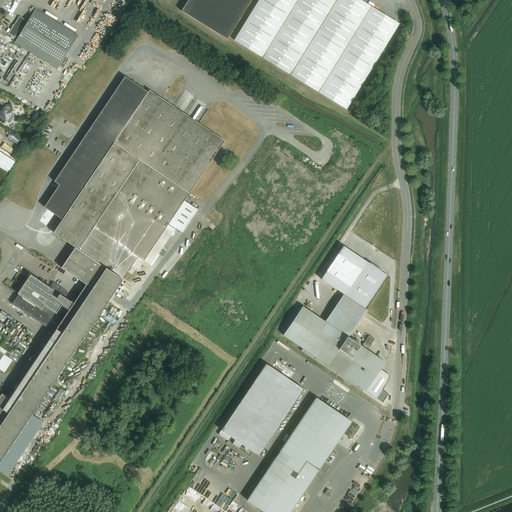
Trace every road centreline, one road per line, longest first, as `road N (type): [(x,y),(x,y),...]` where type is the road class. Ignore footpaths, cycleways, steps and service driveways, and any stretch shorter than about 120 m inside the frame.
road 1 (primary): [(443,0),(454,101),(437,511)]
road 2 (unclassified): [(393,417),(407,224),(396,92),(417,30),(410,0)]
